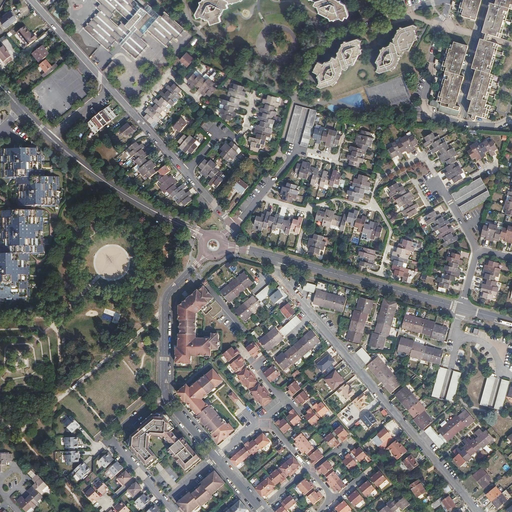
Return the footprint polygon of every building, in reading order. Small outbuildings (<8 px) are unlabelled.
[(97,0),(102,4),(98,8),(101,11),(96,16),(104,23),(101,27),(99,26),(96,30),(90,24),(85,29),(107,48),(119,35),(124,39),(124,40),(126,42),(122,46),(136,57),(147,44),(140,38),(148,29),(165,44),(173,36),(175,38),(184,29),(166,13),(162,18),(160,16),(161,15),(150,6),(146,10),(142,7),(141,7),(135,1),(132,1),(132,0),(97,0)] [(218,0),(204,0),(203,0),(202,0),(202,1),(200,2),(200,4),(195,14),(197,18),(200,17),(200,16),(201,17),(202,15),(204,16),(205,20),(207,19),(208,17),(210,18),(209,20),(210,25),(221,21),(219,17),(220,15),(222,14),(221,13),(222,13),(224,9),(225,9),(228,8),(227,4),(218,0)] [(345,4),(343,3),(341,1),(341,0),(339,0),(315,0),(316,1),(315,4),(317,6),(318,6),(320,10),(320,12),(330,17),(333,16),(333,19),(335,19),(337,16),(339,16),(339,17),(341,17),(341,18),(344,19),(346,16),(348,16),(349,14),(347,9),(345,4)] [(462,16),(468,18),(473,0),(462,0),(459,12),(463,13),(462,16)] [(471,15),(477,17),(478,15),(478,12),(479,9),(481,0),(473,0),(468,18),(470,19),(471,15)] [(484,27),(482,33),(486,34),(488,35),(490,35),(497,9),(502,10),(504,0),(496,0),(495,5),(497,5),(496,9),(490,7),(484,27)] [(497,9),(490,35),(500,38),(509,9),(511,9),(511,0),(504,0),(502,10),(497,9)] [(4,28),(16,19),(11,12),(9,13),(8,12),(0,18),(1,19),(0,20),(4,25),(3,26),(4,28)] [(394,40),(393,42),(395,43),(398,54),(400,55),(402,56),(404,53),(403,52),(408,51),(408,50),(409,50),(415,40),(414,38),(416,37),(417,35),(414,34),(413,32),(415,31),(415,29),(417,26),(413,24),(403,28),(400,27),(399,29),(398,30),(398,31),(397,31),(394,37),(395,37),(393,38),(394,40)] [(25,26),(17,33),(27,46),(37,38),(33,33),(32,35),(25,26)] [(339,53),(337,55),(340,57),(343,67),(347,69),(348,66),(348,65),(352,64),(353,63),(354,64),(359,53),(359,51),(361,51),(362,49),(359,47),(358,45),(360,45),(359,43),(360,43),(362,40),(358,38),(347,41),(345,40),(344,42),(343,43),(343,45),(342,45),(339,50),(339,51),(338,52),(339,53)] [(480,39),(473,65),(478,67),(477,70),(476,70),(469,96),(473,97),(472,100),(468,113),(473,115),(476,116),(480,102),(486,104),(487,101),(476,98),(485,69),(481,67),(488,41),(486,41),(484,40),(480,39)] [(395,43),(393,42),(391,41),(390,45),(389,45),(389,47),(387,48),(384,46),(383,48),(383,50),(382,51),(376,61),(377,62),(377,63),(378,67),(376,70),(380,72),(391,69),(393,70),(394,68),(395,67),(395,66),(396,65),(399,61),(398,59),(400,59),(399,57),(400,55),(398,54),(395,43)] [(499,44),(488,41),(481,67),(485,69),(476,98),(487,101),(494,75),(490,74),(499,44)] [(452,73),(461,44),(458,43),(454,42),(453,46),(449,44),(442,70),(446,72),(452,73)] [(189,43),(183,49),(186,52),(192,46),(189,43)] [(461,73),(467,50),(461,48),(462,45),(461,44),(452,73),(446,72),(445,75),(455,78),(447,107),(453,109),(454,106),(456,106),(457,101),(462,84),(463,80),(457,79),(458,75),(460,76),(461,73)] [(39,63),(49,55),(42,46),(32,54),(39,63)] [(0,49),(0,56),(6,65),(12,60),(10,57),(11,57),(9,54),(10,54),(6,49),(5,49),(3,47),(0,49)] [(194,59),(187,53),(180,60),(187,66),(194,59)] [(340,57),(337,55),(336,58),(333,56),(331,59),(331,60),(327,61),(327,62),(326,61),(325,63),(322,63),(318,61),(314,71),(318,73),(318,75),(318,76),(319,77),(318,78),(320,82),(319,82),(318,85),(322,87),(332,83),(334,85),(335,82),(337,82),(337,80),(338,80),(340,75),(340,74),(341,73),(341,72),(343,67),(340,57)] [(47,75),(53,71),(51,68),(46,61),(39,66),(47,75)] [(112,61),(104,70),(108,74),(112,70),(113,69),(112,69),(116,64),(112,61)] [(192,89),(196,84),(203,77),(199,74),(197,76),(194,73),(187,81),(191,84),(188,86),(192,89)] [(455,78),(445,75),(438,101),(442,102),(441,105),(447,107),(455,78)] [(198,90),(201,93),(212,81),(212,80),(208,78),(206,80),(203,77),(196,84),(200,87),(198,90)] [(212,81),(201,93),(204,96),(206,93),(210,96),(216,89),(212,86),(215,83),(212,81)] [(165,88),(168,90),(175,97),(178,100),(181,96),(178,94),(181,90),(174,84),(171,87),(169,85),(165,88)] [(230,87),(229,92),(245,96),(246,92),(243,91),(244,86),(235,84),(233,88),(230,87)] [(159,95),(162,97),(169,104),(172,106),(175,103),(172,101),(175,97),(168,90),(165,94),(162,92),(159,95)] [(231,96),(230,101),(239,104),(240,99),(244,100),(245,96),(229,92),(228,95),(231,96)] [(263,99),(262,103),(266,104),(275,106),(278,107),(279,103),(276,102),(277,97),(268,95),(267,99),(263,99)] [(153,102),(156,104),(163,111),(166,113),(169,110),(166,107),(169,104),(162,97),(159,101),(156,98),(153,102)] [(438,101),(431,99),(430,105),(439,108),(438,111),(457,117),(459,111),(453,109),(447,107),(441,105),(442,102),(438,101)] [(230,101),(223,100),(222,103),(225,104),(224,109),(233,112),(234,107),(238,108),(239,104),(230,101)] [(490,105),(486,104),(480,102),(476,116),(486,118),(490,105)] [(150,105),(147,109),(160,120),(163,117),(160,114),(163,111),(156,104),(153,108),(150,105)] [(261,107),(260,111),(263,112),(272,115),(276,116),(277,111),(274,111),(275,106),(266,104),(264,108),(261,107)] [(107,107),(88,122),(96,132),(115,117),(107,107)] [(224,109),(221,108),(220,112),(223,113),(222,118),(231,120),(232,116),(236,117),(237,113),(233,112),(224,109)] [(147,114),(143,117),(151,124),(155,121),(157,123),(160,120),(147,109),(145,112),(147,114)] [(259,116),(257,120),(261,121),(273,125),(275,120),(271,119),(272,115),(263,112),(262,117),(259,116)] [(187,124),(181,119),(174,127),(180,132),(187,124)] [(256,125),(255,129),(271,133),(273,125),(261,121),(260,126),(256,125)] [(128,123),(120,130),(126,137),(133,131),(128,123)] [(324,131),(325,128),(321,127),(320,130),(315,129),(313,138),(317,139),(316,143),(321,144),(321,141),(324,131)] [(271,133),(255,129),(254,133),(257,134),(256,139),(265,141),(266,136),(270,137),(271,133)] [(329,146),(334,131),(330,130),(329,133),(324,131),(321,141),(326,142),(325,145),(329,146)] [(356,138),(372,143),(372,142),(373,138),(370,137),(371,133),(362,130),(360,135),(357,134),(356,138)] [(338,132),(334,131),(329,146),(333,147),(334,144),(339,145),(342,136),(337,135),(338,132)] [(426,147),(432,144),(440,139),(438,135),(435,137),(433,133),(424,138),(427,142),(424,144),(426,147)] [(184,135),(178,142),(181,145),(179,148),(183,150),(193,138),(190,135),(188,138),(184,135)] [(414,147),(418,144),(413,136),(409,138),(407,135),(403,137),(411,152),(415,149),(414,147)] [(256,139),(249,137),(248,141),(251,142),(250,146),(260,149),(261,144),(264,145),(265,141),(256,139)] [(411,152),(403,137),(400,140),(401,142),(397,145),(402,153),(406,151),(408,154),(411,152)] [(193,138),(183,150),(186,153),(188,151),(192,154),(198,146),(194,143),(196,141),(193,138)] [(371,147),(372,143),(356,138),(355,142),(358,143),(357,148),(366,151),(368,146),(371,147)] [(433,154),(439,150),(448,145),(445,142),(443,143),(440,139),(432,144),(434,148),(431,150),(433,154)] [(483,142),(488,151),(491,157),(495,154),(494,151),(498,149),(493,140),(489,143),(487,140),(483,142)] [(236,151),(239,148),(232,142),(232,141),(228,145),(226,143),(223,146),(235,157),(239,153),(236,151)] [(134,155),(142,149),(145,147),(142,143),(139,145),(136,142),(129,148),(131,152),(129,154),(132,157),(134,155)] [(402,153),(397,145),(395,142),(392,144),(393,147),(389,149),(394,158),(398,155),(400,158),(404,156),(402,153)] [(474,144),(482,158),(486,156),(484,153),(488,151),(483,142),(479,144),(477,142),(474,144)] [(467,151),(472,160),(477,157),(478,160),(482,158),(474,144),(470,146),(472,149),(467,151)] [(439,156),(441,160),(455,152),(453,148),(450,149),(448,145),(439,150),(441,154),(439,156)] [(233,160),(235,157),(223,146),(220,149),(223,151),(220,155),(227,161),(230,158),(233,160)] [(365,154),(366,151),(357,148),(350,146),(349,150),(352,151),(351,156),(361,158),(362,154),(365,154)] [(26,148),(22,148),(11,149),(10,149),(1,149),(1,163),(5,163),(5,170),(1,170),(1,178),(8,177),(10,177),(16,177),(16,183),(16,184),(19,184),(20,190),(20,191),(20,198),(16,199),(16,206),(41,205),(43,205),(59,205),(59,198),(56,198),(55,183),(59,183),(59,176),(44,177),(44,171),(44,170),(42,170),(42,164),(42,162),(41,155),(40,155),(40,154),(40,152),(37,152),(37,148),(27,148),(26,148)] [(138,164),(145,158),(150,154),(148,151),(145,153),(142,149),(134,155),(137,159),(135,161),(138,164)] [(446,162),(448,166),(454,163),(457,161),(454,157),(457,155),(455,152),(441,160),(443,164),(446,162)] [(349,165),(358,167),(360,162),(363,163),(364,159),(361,158),(351,156),(348,155),(347,159),(350,160),(349,165)] [(141,173),(154,163),(153,163),(151,160),(148,162),(145,158),(138,164),(140,168),(138,170),(141,173)] [(200,172),(204,175),(214,163),(211,160),(208,162),(205,159),(199,166),(203,169),(200,172)] [(303,179),(307,163),(303,161),(302,165),(297,163),(295,173),(299,174),(298,177),(303,179)] [(146,175),(149,178),(157,172),(153,169),(156,166),(154,163),(141,173),(144,177),(146,175)] [(213,178),(219,171),(215,168),(217,165),(214,163),(204,175),(207,178),(209,175),(213,178)] [(311,164),(307,163),(303,179),(307,180),(308,177),(313,178),(315,168),(310,167),(311,164)] [(448,166),(445,168),(448,172),(445,174),(447,177),(461,169),(459,165),(456,167),(454,163),(448,166)] [(162,177),(166,175),(170,171),(165,165),(158,172),(162,177)] [(319,169),(315,168),(313,178),(311,184),(315,185),(316,182),(320,183),(323,174),(318,172),(319,169)] [(334,169),(332,176),(329,186),(333,187),(334,184),(339,185),(341,179),(342,175),(337,174),(338,171),(334,169)] [(461,169),(447,177),(449,181),(452,179),(454,184),(463,179),(461,174),(464,173),(461,169)] [(324,170),(323,174),(320,183),(320,186),(324,187),(324,184),(329,186),(332,176),(327,175),(328,172),(324,170)] [(222,174),(219,171),(213,178),(208,184),(211,186),(214,183),(217,187),(223,179),(220,176),(222,174)] [(368,177),(359,174),(358,179),(354,178),(353,183),(370,187),(371,182),(367,181),(368,177)] [(159,186),(162,190),(174,179),(172,176),(169,178),(166,175),(162,177),(159,180),(162,184),(159,186)] [(167,191),(170,194),(177,189),(174,185),(177,182),(174,179),(162,190),(164,193),(167,191)] [(242,194),(249,186),(240,179),(233,187),(242,194)] [(296,186),(287,183),(286,188),(283,187),(281,191),(297,195),(298,191),(295,190),(296,186)] [(370,187),(353,183),(353,186),(356,187),(354,192),(364,195),(365,190),(368,191),(370,187)] [(390,198),(396,194),(405,189),(403,186),(400,187),(397,183),(389,188),(391,192),(388,194),(390,198)] [(176,196),(179,199),(186,193),(183,190),(186,187),(183,184),(177,189),(170,194),(173,198),(176,196)] [(396,200),(398,204),(412,196),(410,192),(407,193),(405,189),(396,194),(398,198),(396,200)] [(364,195),(354,192),(349,191),(348,190),(347,194),(350,195),(349,200),(358,203),(360,198),(363,199),(364,195)] [(179,199),(176,201),(179,205),(182,203),(185,206),(192,200),(189,196),(192,194),(189,191),(186,193),(179,199)] [(297,195),(281,191),(280,195),(284,196),(282,201),(291,203),(293,198),(296,199),(297,195)] [(403,206),(405,210),(414,205),(411,201),(414,199),(412,196),(398,204),(400,207),(403,206)] [(407,214),(410,218),(418,213),(416,209),(419,207),(417,204),(414,205),(405,210),(402,212),(404,215),(407,214)] [(322,225),(326,227),(331,210),(326,209),(326,213),(321,212),(318,221),(323,222),(322,225)] [(5,210),(3,211),(3,225),(0,224),(0,227),(0,232),(3,232),(4,253),(0,253),(0,297),(5,298),(6,298),(12,298),(12,300),(26,299),(26,296),(30,296),(30,289),(27,289),(27,282),(27,280),(27,275),(29,275),(29,267),(27,267),(27,266),(27,260),(29,260),(29,255),(29,253),(32,253),(33,253),(41,253),(43,253),(43,238),(41,238),(41,237),(41,231),(43,231),(43,224),(42,224),(40,224),(40,222),(40,217),(42,217),(42,210),(17,210),(16,210),(5,210)] [(331,224),(336,226),(339,216),(334,215),(335,211),(331,210),(326,227),(330,228),(331,224)] [(350,226),(355,227),(357,218),(359,211),(355,210),(354,213),(349,212),(348,215),(347,221),(351,223),(350,226)] [(268,225),(273,226),(275,217),(270,216),(271,213),(267,211),(266,215),(263,227),(267,228),(268,225)] [(426,222),(428,225),(434,222),(442,217),(440,213),(435,211),(426,216),(429,220),(426,222)] [(258,230),(262,231),(263,227),(266,215),(262,214),(261,217),(257,216),(254,225),(259,226),(258,230)] [(276,228),(281,229),(284,220),(279,218),(280,215),(276,214),(275,217),(273,226),(272,230),(276,231),(276,228)] [(344,231),(347,221),(348,215),(344,214),(343,217),(339,216),(336,226),(341,227),(340,230),(344,231)] [(362,233),(365,223),(367,217),(363,216),(362,219),(357,218),(355,227),(359,228),(358,232),(362,233)] [(295,233),(299,234),(303,218),(299,217),(298,220),(294,219),(291,228),(296,229),(295,233)] [(445,221),(442,217),(434,222),(436,226),(433,228),(435,232),(438,230),(447,225),(450,223),(447,219),(445,221)] [(285,233),(289,234),(291,228),(294,219),(289,218),(288,221),(284,220),(281,229),(286,230),(285,233)] [(370,238),(375,222),(371,221),(370,225),(365,223),(362,233),(367,234),(366,237),(370,238)] [(379,224),(375,222),(370,238),(375,239),(375,236),(380,238),(382,228),(378,227),(379,224)] [(484,225),(483,228),(481,235),(484,236),(484,238),(486,238),(485,239),(490,241),(494,225),(490,223),(489,226),(484,225)] [(438,236),(440,240),(443,238),(451,233),(454,231),(452,227),(449,229),(447,225),(438,230),(440,234),(438,236)] [(494,225),(490,241),(494,242),(494,240),(496,241),(496,239),(499,240),(500,237),(502,230),(497,229),(498,226),(494,225)] [(503,227),(502,230),(500,237),(503,238),(503,239),(505,240),(504,241),(508,243),(511,229),(511,226),(509,225),(508,228),(503,227)] [(442,244),(445,247),(447,246),(459,239),(457,235),(454,237),(451,233),(443,238),(445,242),(442,244)] [(309,242),(324,246),(326,242),(322,241),(324,237),(314,234),(313,238),(310,238),(309,242)] [(407,250),(414,252),(415,247),(412,246),(413,242),(403,239),(402,244),(399,243),(398,247),(407,250)] [(323,250),(324,246),(309,242),(308,246),(311,247),(309,252),(319,254),(320,249),(323,250)] [(392,255),(408,260),(408,259),(409,255),(406,254),(407,250),(398,247),(396,252),(393,251),(392,255)] [(365,257),(374,260),(375,256),(373,255),(374,250),(364,248),(363,252),(359,251),(358,256),(365,257)] [(447,256),(446,261),(449,262),(459,264),(462,265),(463,261),(460,260),(461,255),(452,253),(451,257),(447,256)] [(407,263),(408,260),(392,255),(391,259),(394,260),(393,265),(402,268),(404,263),(407,263)] [(374,260),(365,257),(364,262),(360,261),(358,271),(363,272),(365,267),(375,269),(376,265),(373,264),(374,260)] [(485,264),(484,269),(499,273),(501,269),(498,268),(499,263),(489,260),(489,263),(487,263),(486,265),(485,264)] [(445,265),(444,269),(460,274),(461,269),(458,268),(459,264),(449,262),(448,266),(445,265)] [(408,273),(409,269),(402,268),(393,265),(392,269),(395,270),(394,274),(403,277),(405,272),(408,273)] [(460,274),(444,269),(443,273),(446,274),(445,279),(454,282),(455,277),(459,277),(460,274)] [(499,273),(484,269),(483,273),(484,273),(484,275),(485,275),(485,279),(487,280),(494,282),(496,276),(498,277),(499,273)] [(253,283),(244,272),(220,292),(228,301),(230,300),(231,301),(243,291),(242,290),(247,286),(247,288),(253,283)] [(445,279),(438,277),(437,281),(440,282),(439,287),(449,289),(450,285),(453,285),(454,282),(445,279)] [(482,288),(497,292),(499,288),(496,287),(497,282),(494,282),(487,280),(487,282),(485,282),(484,284),(483,284),(482,288)] [(316,285),(305,282),(303,290),(314,293),(316,285)] [(262,301),(275,290),(270,284),(256,296),(261,301),(262,301)] [(213,298),(203,286),(190,296),(191,298),(188,301),(186,300),(183,303),(184,304),(181,307),(180,306),(179,306),(179,320),(181,320),(180,334),(179,334),(179,345),(180,345),(180,348),(176,348),(176,363),(191,363),(191,354),(197,354),(197,356),(211,356),(211,349),(218,349),(218,334),(211,334),(211,339),(194,339),(194,335),(196,334),(196,316),(194,316),(194,313),(197,310),(198,312),(213,298)] [(496,296),(497,292),(482,288),(481,291),(482,292),(482,294),(483,294),(483,297),(492,300),(493,295),(496,296)] [(317,291),(314,302),(316,303),(316,304),(330,308),(331,307),(336,308),(336,310),(343,312),(346,299),(317,291)] [(363,298),(360,297),(357,311),(355,310),(347,340),(358,343),(359,340),(360,341),(364,326),(363,326),(364,320),(366,321),(368,314),(369,314),(372,304),(371,303),(371,300),(372,301),(374,296),(365,293),(363,298)] [(238,310),(235,312),(244,322),(262,306),(254,297),(252,298),(251,297),(237,309),(238,310)] [(210,305),(213,308),(208,312),(213,317),(223,310),(216,301),(210,305)] [(287,305),(284,301),(278,306),(288,318),(295,312),(288,304),(287,305)] [(384,307),(382,306),(378,320),(380,321),(379,326),(377,326),(375,333),(373,333),(370,343),(372,344),(371,346),(382,350),(386,336),(387,337),(396,307),(384,304),(384,307)] [(405,315),(402,326),(405,327),(405,328),(419,332),(419,331),(425,332),(425,334),(432,336),(431,337),(442,340),(442,339),(445,340),(448,329),(435,325),(435,323),(405,315)] [(301,321),(296,316),(281,329),(280,330),(279,331),(284,336),(301,321)] [(269,349),(270,350),(282,340),(281,339),(283,337),(275,327),(259,340),(267,350),(269,349)] [(292,364),(320,341),(312,332),(310,334),(309,333),(295,344),(296,346),(292,350),(291,348),(284,354),(283,353),(277,358),(278,359),(276,361),(283,370),(291,363),(292,364)] [(403,340),(401,340),(397,351),(410,354),(410,356),(440,364),(443,353),(440,352),(441,351),(426,347),(426,348),(420,347),(420,345),(414,343),(414,342),(404,339),(403,340)] [(254,342),(246,349),(252,356),(254,358),(257,355),(256,354),(261,350),(254,342)] [(236,352),(232,347),(224,354),(231,362),(238,357),(237,355),(240,353),(239,351),(238,350),(236,352)] [(366,364),(372,359),(370,357),(362,348),(356,352),(366,364)] [(329,355),(317,365),(323,371),(334,361),(329,355)] [(238,357),(231,362),(231,363),(232,364),(230,365),(237,374),(245,367),(245,366),(245,365),(241,361),(244,359),(242,358),(241,356),(239,358),(238,357)] [(378,357),(369,364),(371,367),(370,368),(381,381),(383,380),(386,385),(385,386),(391,393),(401,384),(378,357)] [(267,369),(263,372),(265,375),(271,382),(281,374),(274,366),(268,371),(267,369)] [(245,367),(237,374),(238,375),(238,376),(240,379),(239,381),(241,384),(253,374),(252,372),(251,371),(249,372),(245,367)] [(439,398),(447,369),(440,367),(432,396),(439,398)] [(325,379),(328,382),(332,387),(334,389),(344,381),(335,371),(325,379)] [(461,373),(454,371),(446,400),(453,402),(461,373)] [(225,383),(216,372),(208,378),(193,390),(190,387),(180,395),(188,404),(189,403),(191,406),(192,405),(195,408),(194,409),(202,418),(201,418),(202,419),(201,420),(205,425),(205,424),(216,436),(215,437),(217,440),(216,440),(221,446),(227,442),(232,437),(238,432),(232,426),(231,427),(230,425),(229,426),(214,408),(213,409),(210,406),(209,406),(205,401),(224,386),(223,385),(225,383)] [(253,374),(241,384),(243,387),(245,386),(249,391),(258,383),(254,378),(256,376),(255,375),(253,374)] [(495,377),(488,376),(480,405),(487,407),(495,377)] [(509,381),(502,379),(494,409),(502,410),(505,396),(511,398),(511,387),(508,386),(509,381)] [(292,391),(289,394),(290,395),(292,397),(301,389),(295,381),(288,387),(292,391)] [(335,393),(337,395),(340,393),(348,401),(357,392),(346,382),(335,393)] [(258,383),(249,391),(253,396),(251,397),(254,400),(266,390),(265,388),(264,387),(262,388),(258,383)] [(398,396),(397,397),(407,408),(408,407),(412,412),(411,413),(415,418),(414,420),(420,427),(422,426),(424,428),(432,421),(424,411),(425,410),(405,386),(396,394),(398,396)] [(266,390),(254,400),(256,403),(258,402),(263,408),(272,400),(269,397),(267,394),(269,393),(266,390)] [(304,391),(294,399),(295,400),(297,402),(299,400),(303,404),(310,399),(304,391)] [(233,392),(228,396),(235,404),(240,400),(233,392)] [(361,412),(368,405),(364,401),(368,398),(364,392),(352,402),(361,412)] [(318,406),(316,403),(314,405),(313,406),(322,417),(329,411),(322,403),(318,406)] [(305,417),(312,425),(320,419),(311,408),(309,409),(308,410),(310,413),(305,417)] [(302,419),(300,416),(299,417),(293,409),(290,412),(292,414),(288,417),(295,425),(302,419)] [(471,421),(474,419),(466,410),(458,417),(457,415),(438,431),(447,441),(454,435),(453,434),(457,430),(459,431),(466,425),(467,427),(472,422),(471,421)] [(164,411),(156,411),(141,423),(142,424),(134,430),(136,432),(124,442),(149,471),(160,461),(149,448),(150,437),(151,436),(164,436),(172,446),(168,450),(187,472),(201,460),(174,428),(177,426),(164,411)] [(369,412),(361,419),(369,428),(376,422),(371,416),(372,415),(369,412)] [(80,425),(72,417),(69,419),(69,418),(63,423),(72,433),(80,425)] [(285,433),(291,427),(284,419),(281,422),(279,420),(276,422),(285,433)] [(331,428),(340,439),(344,436),(342,434),(346,430),(339,422),(331,428)] [(430,426),(425,431),(440,448),(445,443),(430,426)] [(391,436),(385,429),(373,439),(379,447),(391,436)] [(466,440),(465,439),(463,441),(466,445),(464,448),(465,449),(462,452),(458,448),(453,452),(457,456),(450,462),(457,470),(472,457),(470,456),(481,447),(482,448),(493,439),(486,431),(484,433),(480,429),(475,433),(479,437),(475,440),(474,439),(471,441),(469,438),(466,440)] [(322,436),(329,445),(334,441),(335,443),(338,441),(329,430),(322,436)] [(299,449),(308,440),(301,432),(294,438),(299,444),(296,446),(299,449)] [(256,442),(262,449),(263,451),(272,443),(264,434),(261,436),(262,438),(256,442)] [(78,437),(65,438),(65,445),(67,445),(67,449),(78,449),(78,437)] [(398,439),(387,448),(398,460),(408,451),(398,439)] [(309,455),(316,449),(309,441),(308,440),(299,449),(301,452),(304,450),(309,455)] [(246,447),(252,455),(253,454),(255,455),(262,449),(256,442),(255,441),(251,444),(249,441),(245,444),(247,446),(246,447)] [(240,449),(236,451),(244,461),(252,455),(246,447),(241,451),(240,449)] [(350,451),(360,462),(367,455),(360,447),(356,451),(354,448),(350,451)] [(368,448),(366,450),(373,458),(375,456),(368,448)] [(313,466),(324,456),(318,449),(317,450),(316,449),(309,455),(313,460),(311,463),(313,466)] [(79,451),(67,451),(67,455),(65,455),(65,463),(79,463),(79,451)] [(235,455),(230,460),(237,468),(244,461),(236,451),(234,454),(235,455)] [(98,461),(105,468),(113,461),(109,457),(111,455),(108,452),(98,461)] [(0,464),(2,465),(7,465),(7,461),(12,461),(12,454),(0,453),(0,464)] [(343,462),(350,470),(357,464),(348,453),(345,456),(347,458),(343,462)] [(402,461),(410,471),(418,465),(414,460),(415,459),(411,454),(402,461)] [(297,471),(298,470),(297,468),(301,465),(293,456),(290,459),(289,458),(285,461),(295,472),(297,471)] [(334,467),(328,460),(316,470),(319,473),(322,471),(326,476),(333,470),(332,469),(334,467)] [(294,473),(295,472),(285,461),(283,463),(284,464),(279,469),(286,478),(291,473),(292,475),(294,473)] [(83,462),(75,470),(77,473),(76,474),(81,479),(91,470),(83,462)] [(108,470),(114,477),(123,469),(117,462),(108,470)] [(174,480),(178,476),(171,468),(166,472),(174,480)] [(285,478),(286,478),(279,469),(278,469),(277,469),(270,475),(270,476),(277,484),(281,480),(283,482),(284,482),(286,480),(285,478)] [(491,479),(482,469),(474,476),(483,487),(489,483),(488,481),(491,479)] [(202,482),(213,472),(212,470),(200,480),(202,482)] [(341,478),(333,470),(326,476),(327,476),(331,481),(328,483),(331,487),(341,478)] [(116,480),(122,486),(132,478),(126,471),(116,480)] [(177,503),(176,504),(183,511),(184,511),(185,511),(192,511),(200,504),(202,506),(213,497),(212,495),(225,483),(215,471),(213,472),(202,482),(201,483),(202,484),(191,494),(189,492),(188,493),(177,503)] [(371,477),(370,478),(378,488),(387,480),(380,472),(375,476),(373,475),(371,477)] [(48,486),(38,475),(32,480),(36,484),(33,486),(41,495),(44,493),(42,491),(48,486)] [(277,484),(270,476),(267,478),(266,477),(261,482),(270,493),(272,492),(273,491),(272,489),(276,486),(275,485),(277,484)] [(340,492),(347,486),(341,479),(341,478),(331,487),(333,489),(336,487),(340,492)] [(305,495),(315,487),(312,483),(311,485),(306,479),(298,486),(305,495)] [(94,486),(103,496),(105,494),(106,493),(104,491),(108,488),(101,480),(94,486)] [(426,492),(418,480),(410,486),(417,497),(418,497),(419,500),(424,497),(422,494),(426,492)] [(362,486),(361,484),(360,486),(358,487),(367,497),(376,489),(368,481),(362,486)] [(266,494),(268,495),(269,494),(270,493),(261,482),(260,482),(261,483),(255,489),(262,498),(266,494)] [(136,483),(127,491),(133,498),(142,489),(136,483)] [(451,490),(448,485),(441,489),(445,494),(451,490)] [(41,495),(33,486),(27,491),(31,495),(28,497),(37,507),(39,504),(38,502),(43,497),(41,495)] [(487,495),(492,502),(502,493),(496,487),(487,495)] [(95,500),(96,502),(99,499),(101,498),(92,488),(85,494),(92,502),(95,500)] [(364,499),(355,489),(354,491),(352,492),(354,494),(348,498),(355,507),(364,499)] [(187,491),(175,501),(177,503),(188,493),(187,491)] [(320,500),(323,497),(320,494),(318,496),(314,492),(307,498),(313,505),(316,503),(320,500)] [(502,493),(492,502),(498,508),(507,500),(502,493)] [(147,499),(143,495),(135,502),(141,509),(151,500),(148,497),(147,499)] [(288,510),(296,502),(290,495),(286,499),(285,497),(282,499),(284,501),(282,503),(288,510)] [(443,496),(438,500),(439,501),(441,504),(446,511),(448,511),(442,501),(445,499),(443,496)] [(450,496),(445,499),(442,501),(448,511),(456,506),(450,496)] [(37,507),(28,497),(28,498),(25,500),(22,497),(16,501),(26,511),(27,511),(32,508),(34,510),(37,507)] [(404,497),(392,506),(395,510),(400,507),(402,510),(406,508),(410,504),(404,497)] [(248,509),(240,501),(235,505),(240,511),(244,511),(245,511),(248,509)] [(337,511),(348,511),(352,509),(345,501),(338,507),(337,505),(335,506),(334,508),(337,511)] [(127,511),(130,510),(123,502),(118,506),(117,505),(114,508),(117,511),(127,511)] [(288,511),(287,510),(288,510),(282,503),(278,506),(280,508),(275,511),(288,511)]
